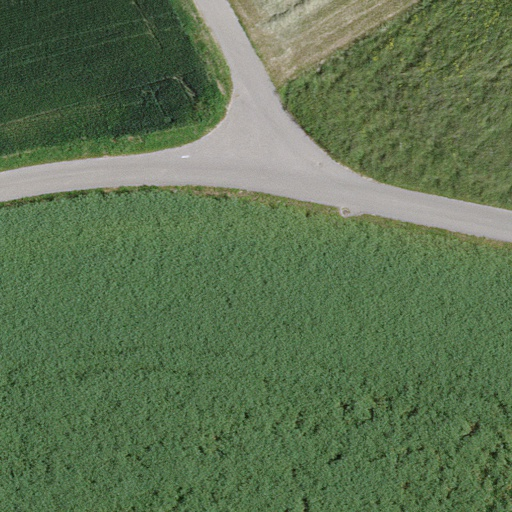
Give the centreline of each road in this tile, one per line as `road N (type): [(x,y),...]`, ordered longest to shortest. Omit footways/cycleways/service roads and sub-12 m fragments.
road 1 (unclassified): [(511,225),(206,170),(84,185),(0,207)]
road 2 (track): [(195,0),(309,189)]
